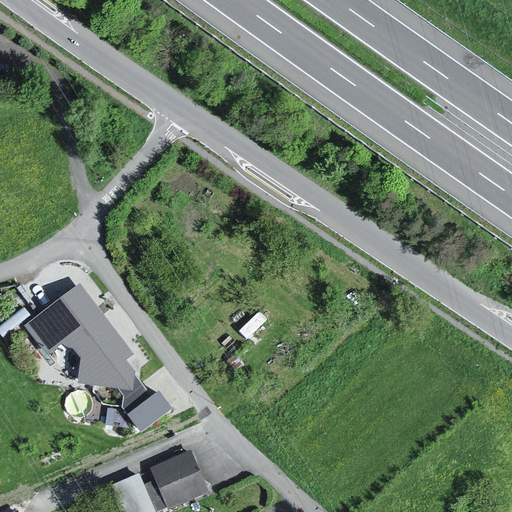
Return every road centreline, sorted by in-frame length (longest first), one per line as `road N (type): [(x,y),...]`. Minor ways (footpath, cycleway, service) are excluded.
road 1 (unclassified): [(511,334),(182,110)]
road 2 (residential): [(81,230),(216,430),(312,511)]
road 3 (motorway): [(234,0),(511,194)]
road 4 (unclassified): [(0,46),(58,85),(73,136),(81,230)]
road 5 (motorway): [(511,122),(338,0)]
road 6 (unclassified): [(182,110),(24,0)]
road 7 (unclassified): [(81,230),(182,110)]
